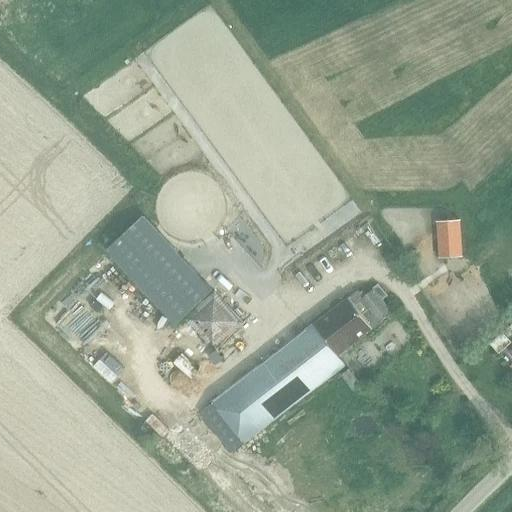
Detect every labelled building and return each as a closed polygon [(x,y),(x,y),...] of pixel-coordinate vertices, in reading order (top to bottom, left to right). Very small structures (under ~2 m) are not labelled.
[(497,161),(509,176),(511,173),(511,157),(508,152),(497,161)] [(171,323),(209,288),(141,214),(103,249),(171,323)] [(437,222),(439,257),(461,256),(459,221),(437,222)] [(245,258),(205,292),(230,321),(270,287),(245,258)] [(336,355),(391,312),(379,297),(384,293),(377,284),(363,294),(358,288),(198,411),(229,451),(343,364),(336,355)]
